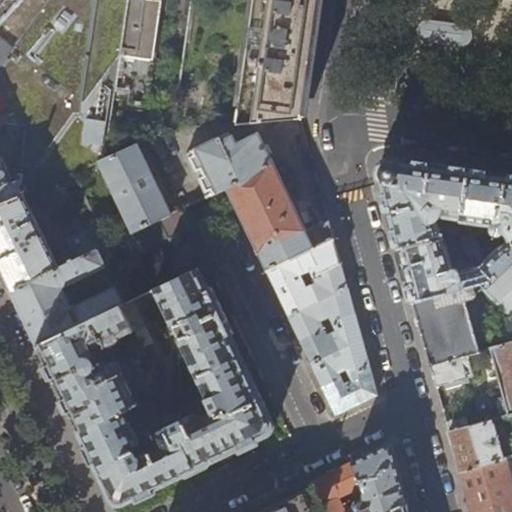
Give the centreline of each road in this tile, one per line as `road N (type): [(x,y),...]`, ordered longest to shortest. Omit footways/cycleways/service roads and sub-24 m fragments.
road 1 (residential): [(324,120),(408,406)]
road 2 (residential): [(324,447),(205,217)]
road 3 (residential): [(324,120),(511,147)]
road 4 (residential): [(324,447),(188,511)]
road 5 (residential): [(342,0),(324,120)]
